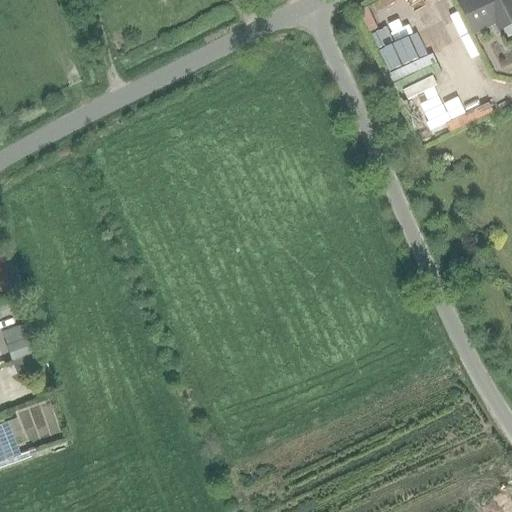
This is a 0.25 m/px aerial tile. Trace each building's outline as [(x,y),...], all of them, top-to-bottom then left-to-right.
[(511,0),(461,0),(459,1),(475,31),(495,21),(499,29),(511,22),(511,0)] [(0,273),(11,269),(5,250),(0,251),(0,273)] [(0,273),(0,295),(0,296),(21,290),(14,268),(11,269),(0,273)] [(41,350),(35,334),(5,346),(11,361),(41,350)] [(39,368),(47,365),(41,350),(11,361),(17,376),(39,368)] [(12,439),(21,436),(15,420),(0,425),(0,462),(18,455),(12,439)]
